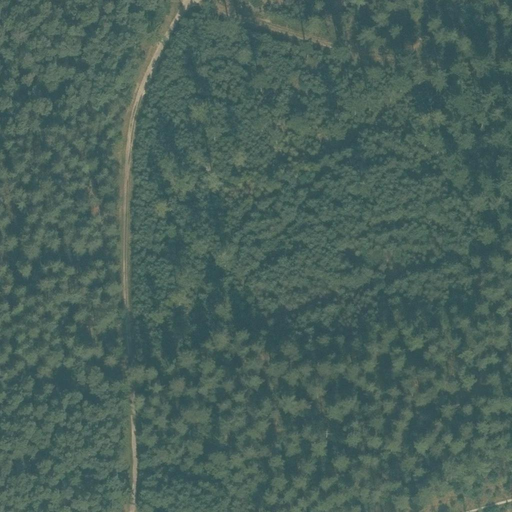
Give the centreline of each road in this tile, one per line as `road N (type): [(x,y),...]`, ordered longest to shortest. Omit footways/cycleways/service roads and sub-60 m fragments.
road 1 (track): [(190,0),(144,83),(131,130),(130,369)]
road 2 (track): [(511,65),(361,54),(190,0)]
road 3 (track): [(131,511),(130,369)]
